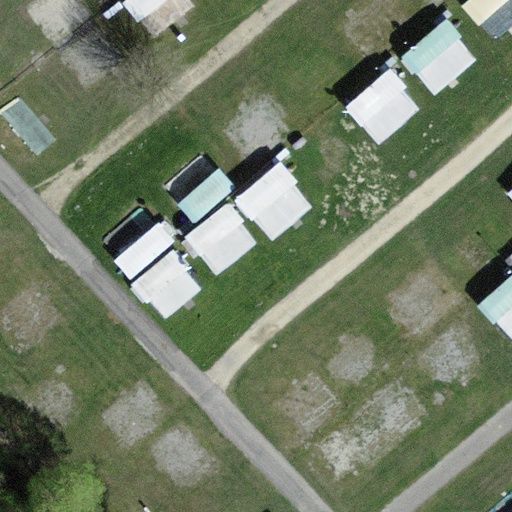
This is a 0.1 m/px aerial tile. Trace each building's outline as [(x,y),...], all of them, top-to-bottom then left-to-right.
[(198,0),(145,0),(152,24),(201,9),(198,0)] [(410,0),(357,0),(341,16),(383,58),(426,16),(410,0)] [(511,0),(476,0),(501,29),(511,20),(511,0)] [(445,86),(489,47),(455,10),(412,49),(445,86)] [(0,86),(16,72),(0,55),(0,86)] [(389,136),(432,97),(398,59),(355,99),(389,136)] [(0,105),(0,117),(20,158),(64,137),(39,86),(0,105)] [(173,173),(201,212),(243,183),(215,143),(173,173)] [(247,191),(285,231),(325,193),(287,153),(247,191)] [(109,224),(136,268),(185,239),(158,194),(109,224)] [(238,196),(197,226),(242,284),(282,253),(238,196)] [(186,243),(143,270),(167,309),(210,282),(186,243)] [(443,247),(392,283),(425,329),(476,293),(443,247)] [(511,320),(511,272),(488,294),(511,320)] [(51,275),(0,298),(0,302),(18,342),(71,317),(51,275)] [(312,429),(353,396),(324,359),(282,391),(312,429)]
